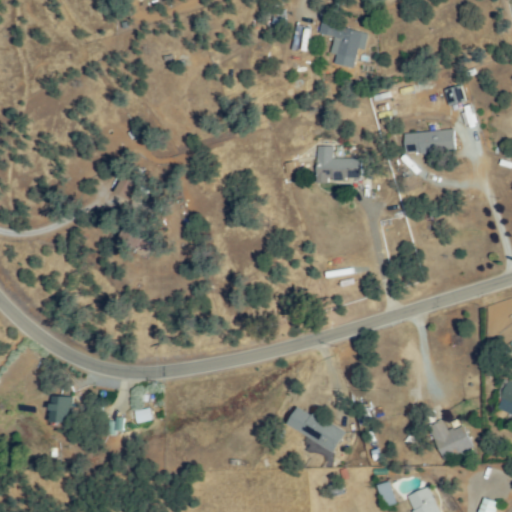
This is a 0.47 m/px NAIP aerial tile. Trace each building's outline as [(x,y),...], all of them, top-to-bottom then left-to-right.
[(342,40),(322,30),(327,19),(364,36),(354,59),(337,51),(342,40)] [(451,105),(447,91),(462,87),(466,101),(451,105)] [(454,131),(455,149),(409,154),(407,136),(454,131)] [(358,160),(360,177),(321,180),(319,148),(331,147),(332,162),(358,160)] [(138,189),(131,199),(115,188),(122,178),(138,189)] [(150,231),(147,250),(120,247),(123,221),(146,224),(146,230),(150,231)] [(511,385),(511,411),(500,406),(510,385),(511,385)] [(54,424),(55,399),(72,400),(72,425),(54,424)] [(133,411),(135,423),(149,422),(148,409),(133,411)] [(335,449),(291,425),(300,409),(344,433),(335,449)] [(447,433),(462,427),(471,450),(446,460),(433,427),(443,423),(447,433)] [(390,484),(395,507),(386,509),(380,486),(390,484)] [(427,489),(436,511),(416,511),(410,497),(427,489)] [(497,505),(494,511),(481,511),(486,500),(497,505)]
